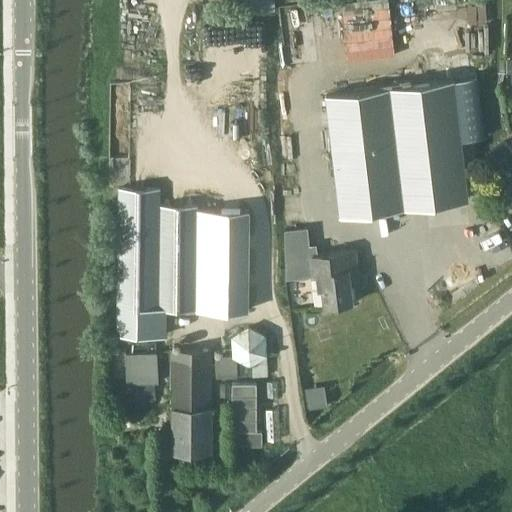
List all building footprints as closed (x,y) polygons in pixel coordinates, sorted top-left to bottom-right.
[(275,12),(274,0),(251,0),(249,0),(249,13),(275,12)] [(340,213),(467,199),(453,79),(326,94),(340,213)] [(485,164),(506,151),(502,144),(480,157),(485,164)] [(196,206),(160,206),(160,190),(115,190),(116,334),(164,335),(164,309),(194,309),(196,209),(196,206)] [(196,209),(194,309),(247,310),(249,210),(196,209)] [(309,241),(284,245),(285,279),(313,276),(321,275),(324,305),(352,302),(348,271),(358,270),(355,250),(310,255),(309,241)] [(266,376),(265,354),(265,335),(248,327),(232,337),(233,356),(216,357),(217,369),(224,368),(224,377),(237,377),(236,357),(250,364),(254,362),(254,376),(266,376)] [(172,453),(212,453),(212,408),(211,408),(211,350),(173,350),(173,409),(171,409),(172,453)] [(125,354),(126,384),(156,382),(155,352),(125,354)] [(278,397),(277,382),(267,382),(267,397),(278,397)] [(257,383),(231,384),(232,445),(262,445),(262,432),(257,432),(257,383)] [(154,384),(133,385),(134,398),(155,397),(154,384)] [(230,397),(230,384),(220,384),(220,397),(230,397)] [(328,406),(325,386),(305,389),(308,409),(328,406)] [(279,440),(278,410),(266,411),(266,441),(279,440)]
